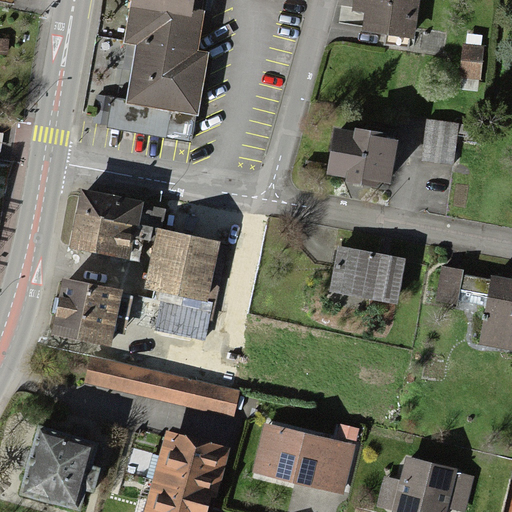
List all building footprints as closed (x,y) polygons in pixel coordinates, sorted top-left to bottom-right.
[(136,39),(124,102),(195,115),(206,53),(195,51),(204,0),(132,0),(126,37),(136,39)] [(414,0),(363,0),(362,27),(412,31),(414,0)] [(488,49),(466,45),(458,92),(479,96),(488,49)] [(111,100),(106,127),(191,142),(195,115),(124,102),(111,100)] [(476,121),(425,117),(421,162),(454,165),(456,140),(474,141),(476,121)] [(353,132),(334,129),(327,173),(347,176),(346,184),(377,189),(378,182),(390,184),(397,140),(386,138),(386,134),(354,128),(353,132)] [(79,185),(69,239),(127,250),(137,196),(79,185)] [(154,226),(142,277),(205,291),(217,240),(154,226)] [(336,245),(329,284),(395,296),(402,256),(336,245)] [(462,270),(441,266),(435,301),(456,305),(456,300),(461,274),(462,270)] [(61,273),(50,323),(110,336),(121,287),(61,273)] [(489,278),(462,274),(456,300),(484,305),(489,278)] [(484,305),(476,346),(511,352),(511,280),(490,276),(489,279),(484,305)] [(86,362),(81,382),(155,397),(159,378),(86,362)] [(232,413),(236,394),(159,378),(155,397),(232,413)] [(35,425),(21,481),(71,494),(85,438),(35,425)] [(167,428),(143,511),(205,511),(224,444),(167,428)] [(342,493),(353,449),(267,429),(256,473),(342,493)] [(444,511),(445,507),(454,471),(399,457),(385,511),(444,511)] [(454,471),(445,507),(464,511),(474,475),(454,471)]
